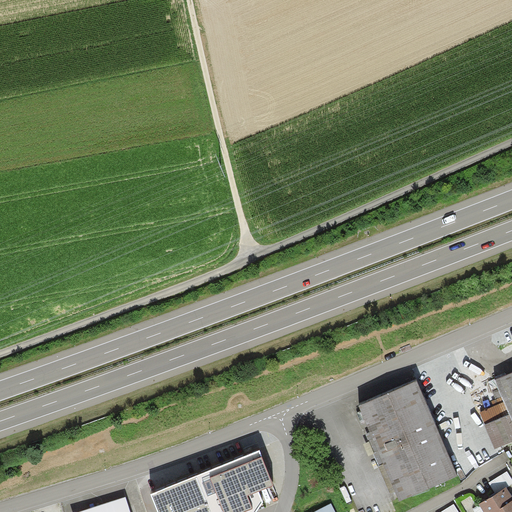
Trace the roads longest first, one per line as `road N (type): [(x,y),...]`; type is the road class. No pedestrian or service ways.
road 1 (track): [(0,354),(248,259),(511,143)]
road 2 (motorway): [(511,199),(0,390)]
road 3 (motorway): [(0,420),(511,230)]
road 4 (residential): [(0,510),(277,414)]
road 5 (track): [(188,0),(248,259)]
road 6 (residential): [(277,414),(511,316)]
